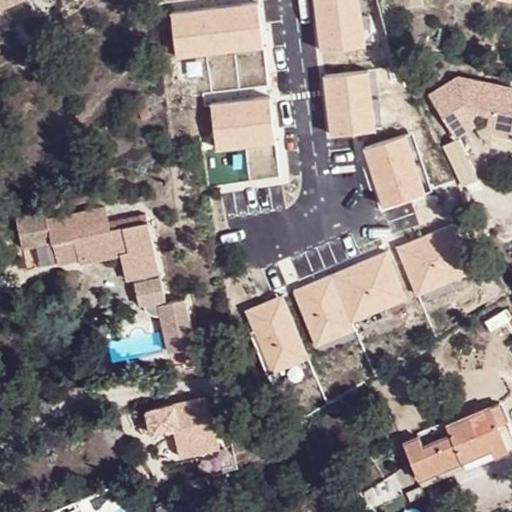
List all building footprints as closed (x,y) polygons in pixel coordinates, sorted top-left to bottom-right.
[(54,208),(23,212),(28,243),(58,239),(80,237),(83,256),(95,255),(96,260),(125,256),(127,268),(156,264),(145,221),(114,225),(112,208),(55,217),(54,208)] [(80,237),(58,239),(61,260),(83,256),(80,237)] [(186,366),(198,364),(184,300),(167,305),(156,264),(127,268),(128,280),(133,279),(137,307),(142,307),(145,312),(150,316),(155,317),(160,318),(168,354),(183,350),(186,366)] [(183,350),(168,354),(171,369),(186,366),(183,350)] [(177,456),(218,448),(206,396),(172,404),(145,411),(150,434),(170,429),(177,456)] [(404,442),(421,485),(506,451),(497,426),(505,423),(497,404),(404,442)]
